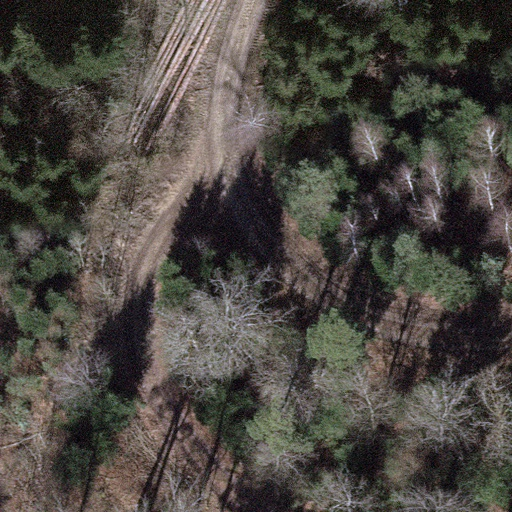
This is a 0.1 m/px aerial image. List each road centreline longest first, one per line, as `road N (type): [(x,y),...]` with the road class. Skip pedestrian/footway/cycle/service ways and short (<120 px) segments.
road 1 (track): [(511,324),(437,323),(335,284),(240,223),(210,103),(253,0)]
road 2 (track): [(210,103),(132,293),(164,419),(246,511)]
